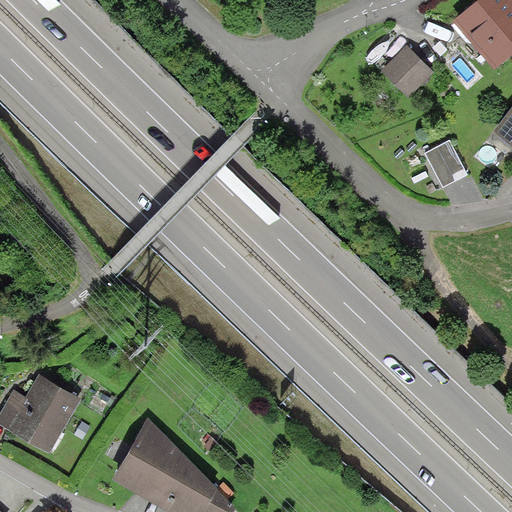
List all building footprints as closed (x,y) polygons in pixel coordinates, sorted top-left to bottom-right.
[(511,0),(482,0),(455,24),(495,71),(511,56),(511,0)] [(402,44),(378,69),(404,94),(428,69),(402,44)] [(511,95),(490,125),(511,141),(511,95)] [(422,151),(436,185),(459,175),(445,142),(422,151)] [(14,393),(0,417),(0,426),(52,455),(82,400),(39,377),(26,399),(14,393)] [(147,417),(114,480),(168,511),(204,511),(217,492),(147,417)] [(217,492),(204,511),(234,511),(236,509),(217,492)]
